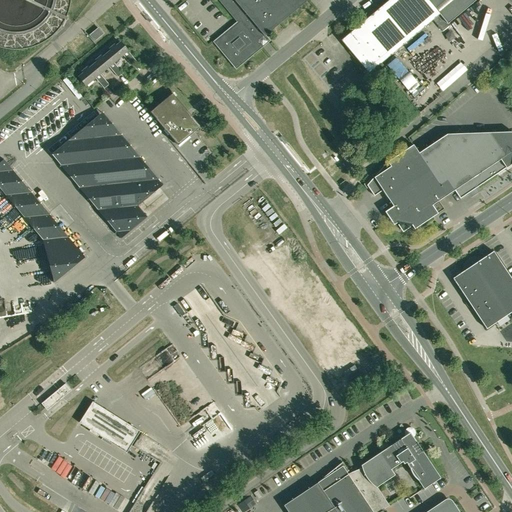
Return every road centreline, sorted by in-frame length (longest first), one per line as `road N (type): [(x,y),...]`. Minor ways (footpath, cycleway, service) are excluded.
road 1 (tertiary): [(511,488),(378,291)]
road 2 (tertiary): [(378,291),(267,142)]
road 3 (unclassified): [(378,291),(511,200)]
road 4 (unclassified): [(228,97),(348,0)]
road 5 (tertiary): [(228,97),(146,0)]
